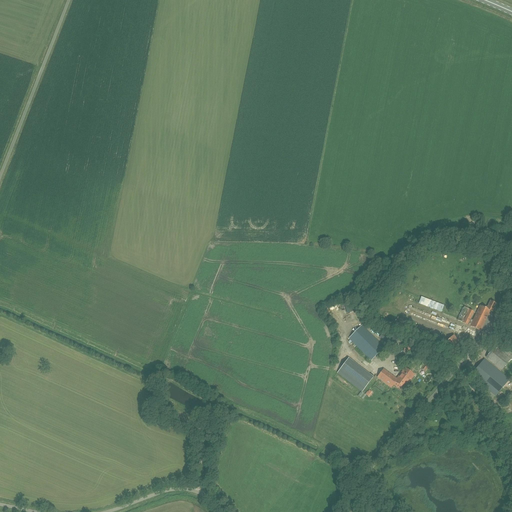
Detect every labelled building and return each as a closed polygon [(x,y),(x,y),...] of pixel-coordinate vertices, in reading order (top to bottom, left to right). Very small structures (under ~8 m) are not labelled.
[(492,312),(494,307),(496,304),(490,301),(486,309),(484,308),(492,312)] [(473,320),(470,326),(480,331),(490,311),(492,312),(484,308),(480,306),(473,320)] [(463,323),(469,310),(464,307),(457,320),(463,323)] [(469,310),(463,323),(468,325),(470,319),(474,312),(469,310)] [(341,318),(343,323),(347,321),(344,313),(339,314),(340,318),(341,318)] [(384,347),(361,325),(349,338),(371,360),(384,347)] [(395,345),(399,337),(383,330),(378,337),(395,345)] [(453,357),(462,349),(452,338),(443,346),(453,357)] [(501,370),(511,357),(511,353),(499,342),(486,357),(501,370)] [(373,377),(349,358),(337,373),(362,392),(373,377)] [(508,379),(484,360),(471,376),(495,395),(508,379)] [(384,370),(378,377),(391,387),(393,384),(401,390),(402,387),(404,388),(414,375),(405,368),(397,379),(384,370)]
